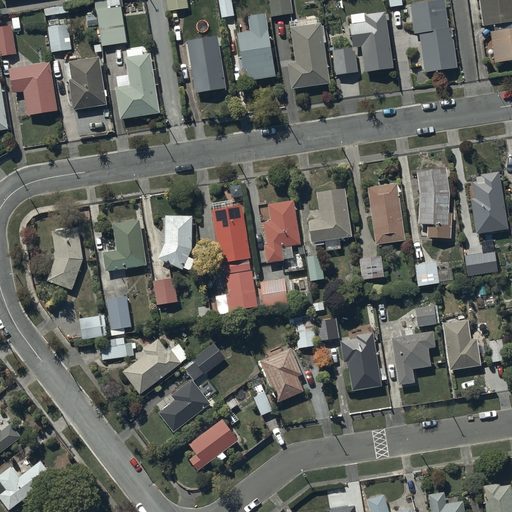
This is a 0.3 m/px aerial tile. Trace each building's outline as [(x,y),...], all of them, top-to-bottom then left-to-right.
[(127,39),(121,4),(120,0),(95,0),(102,43),(127,39)] [(187,0),(166,0),(168,9),(188,6),(187,0)] [(219,0),(222,16),(234,14),(232,0),(219,0)] [(270,0),(272,15),(293,11),(291,0),(270,0)] [(445,0),(429,0),(411,2),(415,32),(420,31),(449,27),(445,0)] [(511,0),(480,0),(484,23),(511,19),(511,0)] [(362,44),(366,70),(394,66),(386,9),(365,12),(366,20),(351,22),(354,45),(362,44)] [(247,66),(249,78),(276,74),(266,11),(249,14),(251,28),(238,30),(244,66),(247,66)] [(288,61),(292,86),(331,81),(322,20),(291,25),(296,60),(288,61)] [(69,22),(48,25),(51,51),(72,48),(69,22)] [(9,25),(0,26),(0,55),(14,53),(9,25)] [(420,31),(425,70),(458,66),(452,26),(449,27),(420,31)] [(495,60),(511,57),(511,26),(491,30),(495,60)] [(188,38),(196,90),(227,86),(218,33),(188,38)] [(116,77),(122,112),(158,106),(148,44),(125,48),(129,75),(116,77)] [(353,45),(333,49),(337,73),(357,70),(353,45)] [(67,70),(72,100),(104,94),(96,48),(69,52),(72,69),(67,70)] [(6,56),(10,83),(22,81),(26,104),(55,98),(46,49),(6,56)] [(472,187),(476,223),(507,219),(500,165),(484,167),(485,172),(474,173),(476,187),(472,187)] [(428,216),(428,229),(453,229),(453,201),(448,201),(447,167),(420,167),(420,216),(428,216)] [(367,180),(375,232),(404,228),(396,176),(367,180)] [(310,215),(314,236),(354,229),(345,177),(318,181),(323,213),(310,215)] [(263,239),(265,254),(282,251),(281,239),(298,236),(292,193),(270,196),(273,216),(265,217),(268,237),(263,239)] [(243,195),(212,201),(222,253),(253,247),(243,195)] [(166,240),(162,252),(185,260),(192,240),(192,206),(166,206),(166,240)] [(105,244),(108,265),(147,259),(141,213),(117,216),(120,242),(105,244)] [(55,249),(46,272),(72,282),(84,250),(79,218),(50,223),(55,249)] [(489,273),(486,244),(465,246),(468,276),(489,273)] [(321,252),(307,254),(310,279),(324,277),(321,252)] [(382,254),(359,257),(362,278),(385,275),(382,254)] [(250,259),(224,263),(232,310),(259,305),(252,268),(251,268),(250,259)] [(438,282),(437,260),(416,262),(418,283),(438,282)] [(175,276),(154,279),(156,302),(178,299),(175,276)] [(285,276),(261,279),(264,301),(288,298),(285,276)] [(128,295),(106,298),(111,328),(132,325),(128,295)] [(442,316),(450,359),(481,353),(476,326),(469,327),(466,312),(442,316)] [(105,313),(79,316),(82,338),(107,335),(105,313)] [(314,313),(289,317),(291,327),(296,326),(298,346),(318,343),(314,313)] [(316,318),(319,339),(339,337),(336,316),(316,318)] [(389,329),(396,375),(415,372),(412,360),(429,357),(426,337),(434,335),(431,322),(389,329)] [(349,352),(352,379),(378,376),(372,323),(359,325),(359,329),(341,332),(344,352),(349,352)] [(125,362),(139,383),(180,354),(163,330),(146,342),(149,346),(125,362)] [(490,339),(493,360),(506,358),(503,337),(490,339)] [(260,353),(278,394),(301,384),(295,369),(301,366),(290,340),(260,353)] [(160,406),(173,422),(210,395),(194,373),(177,386),(181,390),(160,406)] [(265,389),(253,394),(262,413),(273,408),(265,389)] [(0,439),(20,426),(11,413),(2,419),(0,416),(0,439)] [(191,454),(196,461),(235,432),(221,413),(189,437),(198,449),(191,454)] [(0,490),(7,500),(52,467),(40,450),(17,466),(7,452),(0,457),(0,473),(4,478),(0,480),(0,490)] [(499,473),(484,475),(488,511),(511,511),(511,474),(511,475),(500,476),(499,473)] [(428,487),(431,511),(473,511),(472,506),(463,507),(460,490),(441,492),(440,485),(428,487)] [(369,491),(373,511),(416,511),(415,508),(410,509),(408,501),(387,506),(383,488),(369,491)] [(355,511),(354,495),(327,498),(329,511),(325,511),(355,511)]
